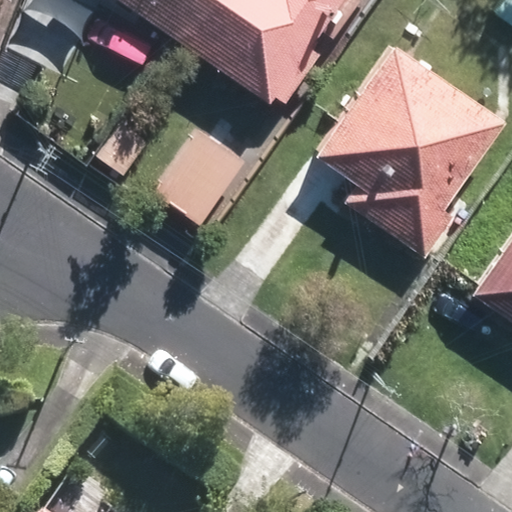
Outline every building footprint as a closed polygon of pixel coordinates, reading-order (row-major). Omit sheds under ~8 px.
[(65,0),(19,0),(5,33),(43,50),(65,0)] [(123,0),(174,34),(198,0),(123,0)] [(198,0),(174,34),(268,100),(274,91),(285,98),(319,50),(308,43),(336,0),(198,0)] [(384,40),(307,151),(352,181),(339,200),(420,255),(450,211),(438,203),(497,117),(384,40)] [(193,227),(236,164),(191,134),(148,197),(193,227)] [(511,223),(465,291),(511,322),(511,223)] [(0,511),(10,511),(15,506),(0,495),(0,511)]
